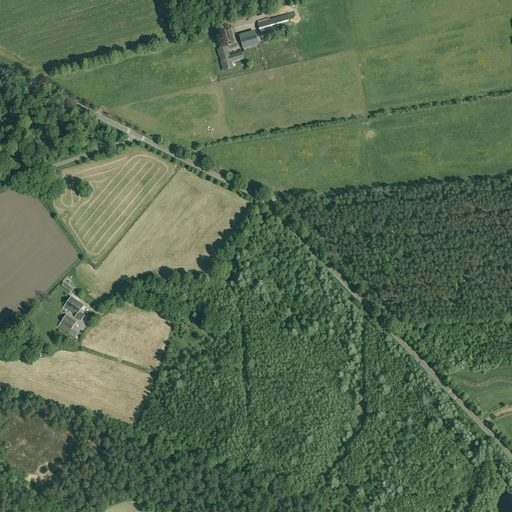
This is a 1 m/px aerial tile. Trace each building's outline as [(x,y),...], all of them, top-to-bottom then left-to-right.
[(286,15),(257,23),(261,38),(286,31),(286,28),(290,27),(286,15)] [(260,44),(257,30),(241,34),(245,48),(260,44)] [(222,63),(221,64),(223,70),(232,68),(230,62),(243,58),(241,53),(229,57),(226,48),(217,50),(219,57),(221,57),(222,63)] [(62,286),(70,292),(72,289),(64,283),(62,286)] [(79,312),(83,306),(71,297),(64,307),(76,315),(75,317),(81,321),(84,316),(79,312)] [(76,322),(66,315),(58,327),(68,334),(76,322)] [(26,342),(22,351),(26,353),(31,345),(26,342)]
